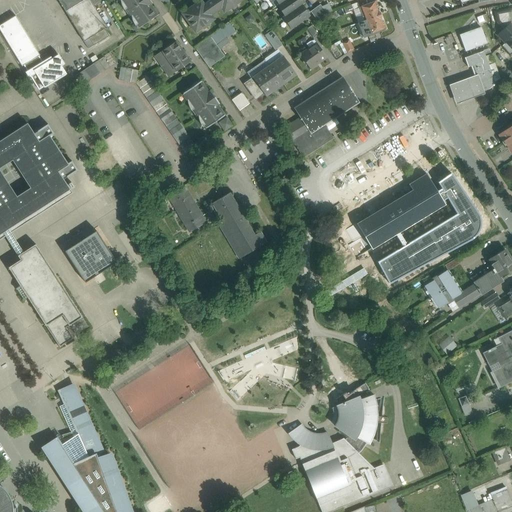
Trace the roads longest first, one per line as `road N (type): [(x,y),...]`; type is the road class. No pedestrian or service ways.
road 1 (tertiary): [(511,220),(452,132),(414,39)]
road 2 (residential): [(414,39),(358,57),(245,129)]
road 3 (residential): [(154,0),(245,129)]
